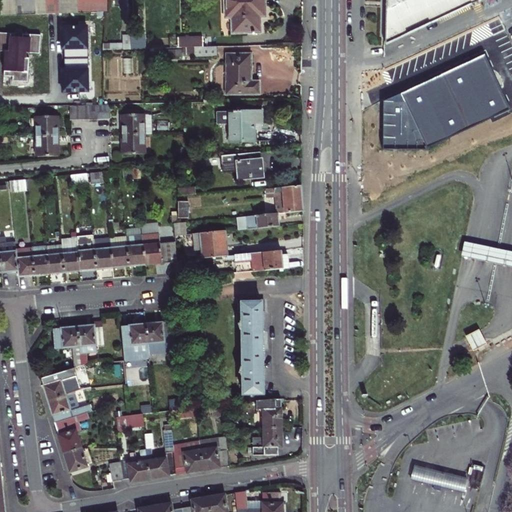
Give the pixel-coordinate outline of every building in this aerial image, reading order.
[(0,0),(0,12),(11,12),(10,0),(0,0)] [(35,0),(20,0),(17,0),(16,13),(36,13),(35,0)] [(77,0),(78,10),(80,10),(80,13),(103,12),(107,12),(106,0),(77,0)] [(260,10),(265,10),(264,0),(224,0),(224,19),(231,18),(231,33),(261,33),(260,17),(260,10)] [(481,0),(386,0),(386,4),(385,45),(471,5),(481,0)] [(57,7),(57,1),(44,1),(44,13),(57,13),(57,7)] [(61,27),(61,49),(64,49),(64,59),(88,59),(86,26),(61,27)] [(12,33),(0,32),(0,51),(3,51),(3,56),(2,56),(0,76),(9,77),(9,81),(24,82),(26,58),(22,58),(22,53),(36,54),(37,35),(19,34),(19,38),(12,37),(12,33)] [(111,44),(111,50),(131,49),(130,35),(123,35),(123,43),(111,44)] [(178,38),(178,48),(194,47),(202,47),(202,37),(178,38)] [(194,56),(217,56),(217,46),(202,47),(194,47),(194,56)] [(178,48),(165,48),(166,56),(194,56),(194,47),(178,48)] [(251,54),(227,54),(227,94),(258,94),(258,88),(258,82),(251,82),(248,82),(248,66),(251,66),(251,54)] [(384,125),(384,148),(428,148),(509,110),(484,55),(401,95),(405,103),(384,103),(384,125)] [(88,59),(64,59),(64,70),(62,70),(62,92),(87,91),(87,70),(88,70),(88,59)] [(82,120),(82,105),(69,105),(69,120),(82,120)] [(97,119),(97,105),(89,105),(90,120),(97,119)] [(110,119),(109,105),(97,105),(97,119),(110,119)] [(262,112),(217,113),(218,123),(229,123),(230,143),(254,142),(254,130),(254,123),(262,123),(262,117),(262,112)] [(143,114),(122,115),(122,125),(121,125),(121,130),(121,135),(145,134),(144,124),(143,124),(143,114)] [(58,126),(56,126),(56,116),(36,116),(36,127),(34,127),(34,136),(58,136),(58,131),(58,126)] [(121,145),(123,145),(123,155),(144,154),(143,145),(145,145),(145,134),(121,135),(121,140),(121,145)] [(35,147),(36,147),(37,157),(57,156),(57,147),(58,147),(58,141),(58,136),(34,136),(35,147)] [(261,164),(260,152),(221,156),(222,173),(237,172),(238,179),(262,177),(261,164)] [(136,170),(122,171),(123,180),(137,179),(136,170)] [(104,183),(103,173),(88,174),(88,184),(89,184),(104,183)] [(88,184),(88,174),(71,176),(72,185),(88,184)] [(25,180),(9,181),(10,195),(17,194),(17,191),(26,190),(25,180)] [(266,188),(266,198),(278,198),(280,214),(282,213),(303,211),(303,208),(303,205),(301,186),(266,188)] [(195,188),(178,189),(178,197),(195,195),(195,188)] [(188,202),(178,201),(178,218),(188,218),(188,202)] [(248,229),(280,226),(280,220),(283,220),(283,217),(282,213),(280,214),(247,216),(248,229)] [(248,229),(247,216),(238,217),(239,230),(248,229)] [(178,223),(178,227),(178,235),(187,234),(186,222),(178,223)] [(226,244),(225,231),(193,234),(194,251),(201,250),(201,258),(227,256),(226,244)] [(158,234),(142,236),(144,264),(160,263),(176,261),(174,243),(159,244),(158,234)] [(109,239),(109,235),(93,236),(96,269),(104,268),(112,267),(109,239)] [(93,236),(77,238),(77,242),(80,270),(88,270),(96,269),(93,236)] [(142,236),(126,237),(128,266),(136,265),(144,264),(142,236)] [(128,266),(126,237),(109,239),(112,267),(120,267),(128,266)] [(80,270),(77,242),(77,238),(61,239),(61,246),(64,272),(72,271),(80,270)] [(464,242),(461,257),(479,260),(510,267),(511,267),(511,251),(482,245),(464,242)] [(15,243),(0,244),(0,266),(1,272),(9,272),(17,271),(16,250),(15,243)] [(61,246),(46,247),(49,274),(56,273),(64,272),(61,246)] [(46,247),(31,249),(34,275),(41,274),(49,274),(46,247)] [(34,275),(31,249),(16,250),(17,271),(18,277),(26,276),(34,275)] [(260,271),(289,268),(288,259),(287,249),(242,254),(243,262),(259,260),(260,271)] [(251,302),(241,302),(242,321),(239,321),(239,323),(238,324),(240,330),(242,330),(242,367),(240,367),(238,373),(240,374),(240,376),(242,376),(242,394),(252,394),(252,397),(260,397),(260,395),(264,395),(264,384),(262,384),(262,359),(263,359),(263,348),(263,337),(261,337),(261,312),(263,312),(263,300),(258,300),(258,299),(251,299),(251,302)] [(165,348),(174,347),(171,321),(165,322),(153,323),(146,324),(147,344),(148,354),(165,353),(165,348)] [(95,325),(78,327),(80,365),(86,364),(85,353),(97,352),(96,345),(104,345),(102,322),(99,322),(95,323),(95,325)] [(125,368),(149,365),(148,354),(147,344),(146,324),(133,325),(121,326),(125,368)] [(54,349),(72,348),(74,367),(80,365),(78,327),(69,328),(56,329),(52,329),(54,349)] [(473,344),(476,349),(483,345),(481,340),(473,344)] [(62,371),(40,377),(44,389),(47,400),(48,402),(74,393),(70,378),(65,379),(62,371)] [(51,412),(54,423),(82,415),(86,414),(88,413),(86,406),(79,408),(74,393),(48,402),(51,412)] [(280,398),(257,401),(256,410),(264,410),(264,428),(265,428),(281,428),(281,418),(280,398)] [(169,400),(170,411),(175,410),(181,409),(179,399),(169,400)] [(196,407),(197,414),(214,412),(220,412),(220,417),(224,416),(223,404),(207,406),(196,407)] [(181,409),(175,410),(175,413),(179,413),(179,417),(197,415),(197,414),(196,407),(181,409)] [(86,414),(88,419),(99,415),(97,410),(88,413),(86,414)] [(82,415),(54,423),(59,438),(64,454),(81,448),(76,432),(80,430),(78,423),(88,419),(86,414),(82,415)] [(115,417),(117,432),(131,431),(131,427),(143,426),(144,426),(142,414),(129,415),(115,417)] [(265,428),(264,428),(264,440),(253,440),(253,456),(278,455),(278,447),(281,447),(281,440),(281,428),(265,428)] [(172,445),(171,430),(163,431),(165,453),(173,452),(172,445)] [(144,450),(149,478),(159,477),(168,475),(166,458),(152,460),(150,448),(152,448),(151,433),(144,434),(144,450)] [(200,450),(203,470),(216,468),(229,465),(226,437),(218,438),(220,451),(217,451),(217,448),(200,450)] [(218,438),(198,441),(200,450),(217,448),(217,451),(220,451),(218,438)] [(172,445),(173,452),(175,474),(189,472),(203,470),(200,450),(198,441),(172,445)] [(81,448),(64,454),(66,463),(69,472),(87,467),(81,448)] [(140,480),(149,478),(144,450),(139,450),(140,458),(120,462),(122,480),(130,479),(130,482),(140,480)] [(120,462),(109,464),(112,481),(122,480),(120,462)] [(432,484),(435,469),(424,466),(421,482),(432,484)] [(439,486),(442,470),(435,469),(432,484),(439,486)] [(442,470),(439,486),(462,491),(466,475),(442,470)] [(248,511),(246,492),(235,494),(237,511),(283,511),(283,503),(281,503),(281,493),(268,493),(268,503),(263,503),(263,511),(250,511),(248,511)] [(210,511),(227,511),(225,495),(216,496),(208,497),(210,511)] [(183,509),(183,511),(210,511),(208,497),(199,499),(191,501),(192,507),(183,509)]
